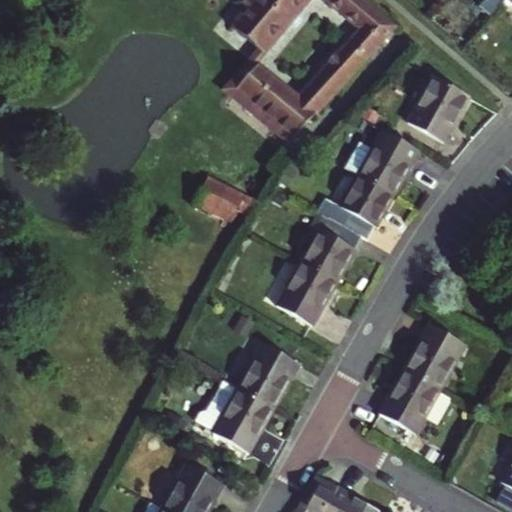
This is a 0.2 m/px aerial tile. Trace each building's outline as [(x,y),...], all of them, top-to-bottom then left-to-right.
[(255,50),(262,56),(305,0),(324,0),(362,31),(378,45),(393,28),(358,0),(254,0),(231,29),(255,50)] [(378,45),(362,31),(351,43),(367,57),(378,45)] [(253,66),(234,90),(295,137),(367,57),(351,43),(298,101),(253,66)] [(262,56),(255,50),(245,62),(248,65),(230,86),(234,90),(253,66),(262,56)] [(468,99),(433,79),(408,123),(443,143),(468,99)] [(356,178),(390,199),(416,153),(381,133),(356,178)] [(333,203),(325,218),(361,238),(367,241),(390,199),(356,178),(339,207),(333,203)] [(195,204),(232,223),(236,214),(245,198),(207,179),(195,204)] [(258,205),(245,198),(236,214),(249,221),(258,205)] [(361,238),(325,218),(300,262),(336,281),(361,238)] [(336,281),(300,262),(275,306),(310,326),(336,281)] [(404,371),(439,390),(463,347),(428,327),(404,371)] [(253,348),(259,352),(238,390),(272,409),(298,365),(257,342),(253,348)] [(439,390),(404,371),(380,414),(414,433),(439,390)] [(272,409),(238,390),(213,433),(247,453),(272,409)] [(511,488),(511,464),(501,483),(511,488)] [(162,510),(165,511),(204,511),(220,486),(186,467),(162,510)] [(376,511),(337,490),(339,487),(322,477),(301,511),(376,511)]
